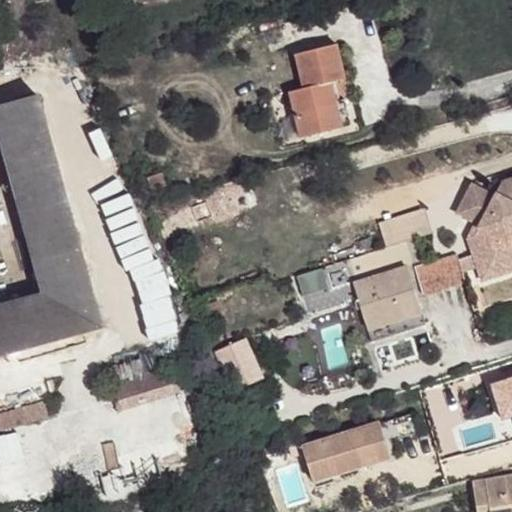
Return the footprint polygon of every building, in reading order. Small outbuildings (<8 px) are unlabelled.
[(347,76),(339,42),(296,52),(304,87),(290,90),(300,135),(344,124),(334,80),(339,78),(347,76)] [(334,80),(344,124),(357,121),(353,99),(344,100),(339,78),(334,80)] [(0,355),(104,326),(40,95),(0,105),(0,139),(42,295),(0,306),(0,355)] [(473,185),(458,214),(477,222),(469,239),(483,281),(511,272),(511,251),(510,244),(511,239),(511,179),(504,182),(496,198),(473,185)] [(247,205),(244,190),(208,201),(213,216),(247,205)] [(165,236),(200,222),(195,207),(158,220),(165,236)] [(423,293),(465,281),(457,251),(415,263),(423,293)] [(366,309),(421,295),(412,266),(358,283),(366,309)] [(421,295),(366,309),(372,326),(426,311),(421,295)] [(426,311),(372,326),(375,340),(430,323),(426,311)] [(251,337),(232,341),(241,364),(258,357),(251,337)] [(232,341),(218,346),(227,370),(228,369),(241,364),(232,341)] [(188,361),(197,391),(223,383),(211,354),(188,361)] [(197,391),(188,361),(164,367),(165,371),(173,398),(197,391)] [(241,364),(228,369),(234,385),(247,380),(241,364)] [(134,399),(117,404),(119,413),(173,398),(165,371),(129,382),(134,399)] [(134,399),(129,382),(112,386),(117,404),(134,399)] [(29,407),(33,422),(53,416),(49,401),(29,407)] [(33,422),(29,407),(0,414),(0,427),(1,431),(33,422)] [(392,415),(384,418),(390,437),(399,435),(417,430),(410,410),(392,415)] [(336,471),(389,453),(379,421),(326,436),(336,471)] [(109,451),(116,476),(201,453),(194,428),(109,451)] [(313,478),(336,471),(326,436),(302,444),(313,478)] [(0,454),(0,458),(14,506),(71,489),(69,480),(71,479),(68,467),(65,467),(64,465),(32,474),(29,461),(35,460),(32,447),(25,449),(25,447),(22,448),(19,437),(7,441),(10,451),(0,454)] [(511,511),(511,471),(473,477),(480,511),(511,511)]
